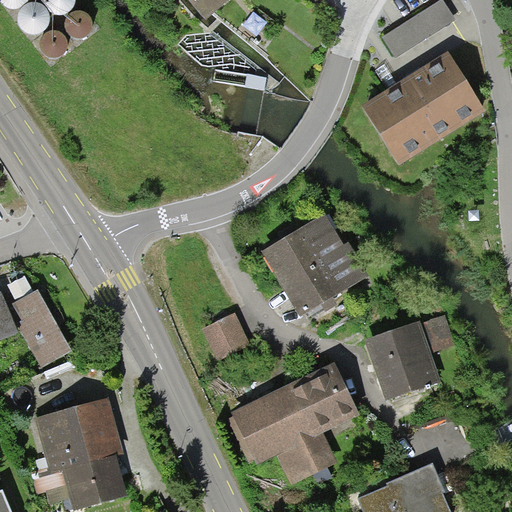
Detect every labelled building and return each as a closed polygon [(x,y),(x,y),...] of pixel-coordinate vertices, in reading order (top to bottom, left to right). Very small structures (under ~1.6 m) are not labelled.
[(25,46),(52,42),(50,31),(70,28),(72,43),(78,42),(71,0),(2,0),(6,18),(20,16),(25,46)] [(190,0),(203,16),(223,0),(190,0)] [(443,1),(384,39),(397,59),(456,21),(443,1)] [(463,30),(399,60),(406,75),(470,44),(463,30)] [(400,165),(484,114),(449,58),(366,109),(400,165)] [(322,209),(262,246),(302,309),(367,269),(345,235),(341,238),(322,209)] [(16,325),(18,324),(41,367),(71,351),(40,292),(8,309),(2,294),(0,294),(0,344),(20,336),(16,325)] [(237,311),(206,326),(221,358),(252,343),(237,311)] [(446,314),(424,322),(434,351),(456,343),(446,314)] [(416,321),(370,337),(391,399),(437,383),(416,321)] [(329,364),(230,414),(255,464),(278,452),(295,484),(335,464),(321,435),(356,417),(329,364)] [(76,511),(128,497),(118,458),(125,456),(111,402),(38,421),(51,469),(33,474),(38,493),(47,491),(51,504),(72,498),(76,511)] [(451,511),(431,463),(358,493),(365,511),(451,511)]
